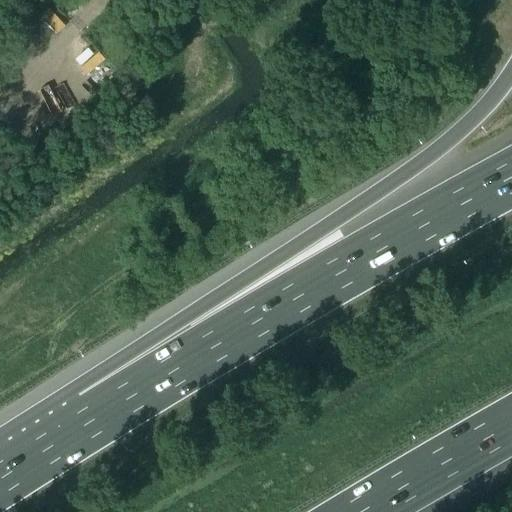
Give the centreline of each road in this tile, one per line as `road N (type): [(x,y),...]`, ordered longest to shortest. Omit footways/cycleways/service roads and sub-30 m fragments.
road 1 (motorway): [(511,72),(461,130),(333,221),(92,421)]
road 2 (motorway): [(511,178),(92,421)]
road 3 (motorway): [(362,511),(511,424)]
road 4 (track): [(102,0),(7,91)]
